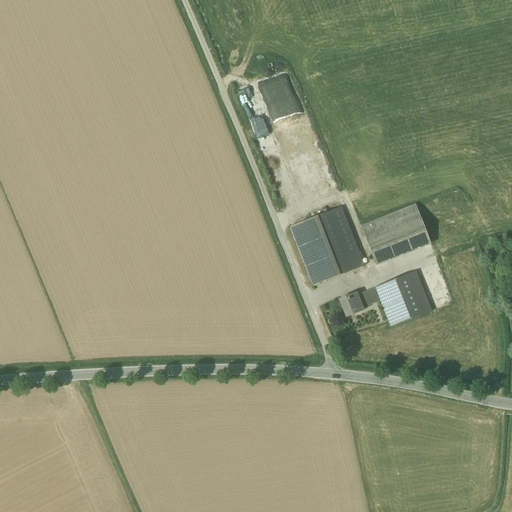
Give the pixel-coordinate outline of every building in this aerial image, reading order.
[(305,105),(247,130),(282,215),(339,192),(305,105)] [(415,205),(361,226),(371,251),(425,230),(415,205)] [(341,208),(291,227),(314,285),(364,266),(341,208)] [(425,230),(371,251),(376,265),(430,244),(425,230)] [(416,271),(375,288),(380,301),(391,328),(431,311),(416,271)] [(375,288),(357,295),(362,308),(380,301),(375,288)] [(356,293),(340,299),(341,302),(338,303),(340,310),(343,309),(347,317),(363,311),(362,308),(357,295),(356,293)]
